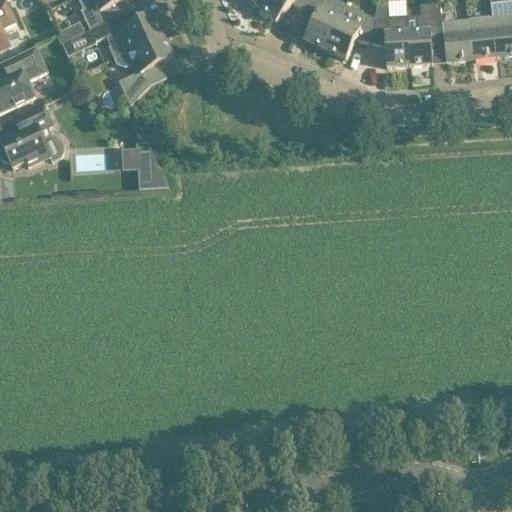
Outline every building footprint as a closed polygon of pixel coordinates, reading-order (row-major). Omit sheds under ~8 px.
[(78,0),(84,13),(81,14),(91,34),(121,20),(115,9),(129,2),(134,0),(78,0)] [(246,0),(259,11),(267,0),(246,0)] [(267,0),(259,11),(277,26),(292,7),(303,14),(311,0),(267,0)] [(304,43),(325,53),(340,22),(346,9),(347,7),(331,0),(311,0),(303,14),(315,21),(304,43)] [(408,34),(410,70),(433,68),(432,47),(444,47),(441,13),(439,0),(426,0),(427,8),(420,9),(422,20),(417,21),(418,33),(408,34)] [(0,51),(9,47),(2,32),(17,26),(6,3),(0,5),(0,51)] [(375,23),(371,47),(385,50),(387,71),(410,70),(408,34),(407,21),(390,22),(389,5),(378,5),(375,23)] [(492,21),(497,60),(511,58),(511,6),(491,9),(492,21)] [(340,22),(325,53),(347,63),(356,44),(371,47),(375,23),(346,9),(340,22)] [(441,13),(444,47),(447,66),(471,63),(467,24),(466,24),(465,11),(441,13)] [(121,20),(91,34),(96,46),(106,41),(111,49),(109,50),(114,61),(114,62),(163,39),(162,36),(163,33),(160,25),(156,24),(153,18),(140,24),(123,32),(118,22),(121,20)] [(467,24),(471,63),(497,60),(492,21),(467,24)] [(68,60),(97,46),(96,46),(91,34),(62,47),(68,60)] [(163,39),(114,62),(117,69),(125,71),(133,68),(137,77),(119,85),(131,110),(150,90),(144,75),(174,61),(170,54),(172,51),(168,44),(165,42),(163,39)] [(37,50),(0,67),(0,69),(5,80),(0,82),(0,117),(35,101),(28,86),(49,76),(37,50)] [(13,172),(26,166),(29,171),(49,161),(52,166),(62,161),(64,156),(65,150),(63,145),(60,141),(56,138),(52,138),(49,132),(55,130),(45,108),(16,122),(22,135),(0,145),(3,151),(1,155),(0,159),(2,163),(6,166),(10,167),(13,172)] [(139,148),(139,154),(124,154),(125,170),(150,169),(150,173),(157,173),(157,169),(158,169),(149,148),(139,148)]
